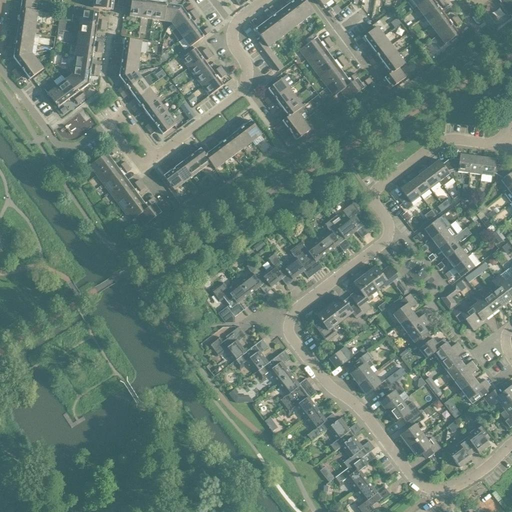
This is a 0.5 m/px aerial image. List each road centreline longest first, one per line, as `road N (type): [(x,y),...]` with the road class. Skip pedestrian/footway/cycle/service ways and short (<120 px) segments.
road 1 (residential): [(511,442),(460,483),(423,485),(291,338),(295,310),(382,246)]
road 2 (residential): [(509,144),(439,143),(380,186),(373,199),(389,227),(382,246)]
road 3 (residential): [(110,122),(78,145),(56,143),(0,68)]
